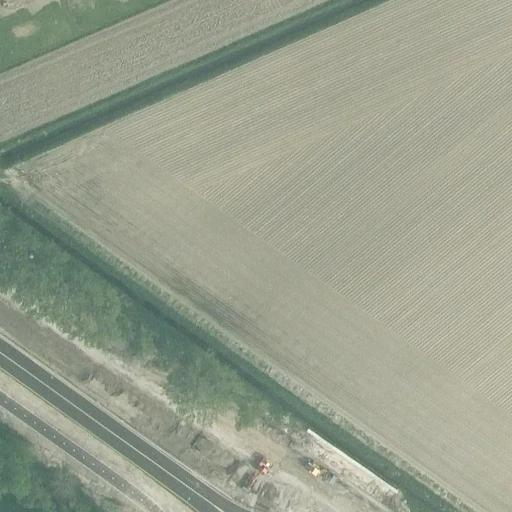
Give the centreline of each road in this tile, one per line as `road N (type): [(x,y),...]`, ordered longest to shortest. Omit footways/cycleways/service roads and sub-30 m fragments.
road 1 (primary): [(263,479),(0,300)]
road 2 (primary): [(0,351),(156,461)]
road 3 (primary): [(371,511),(358,489),(330,469),(295,465),(263,479)]
